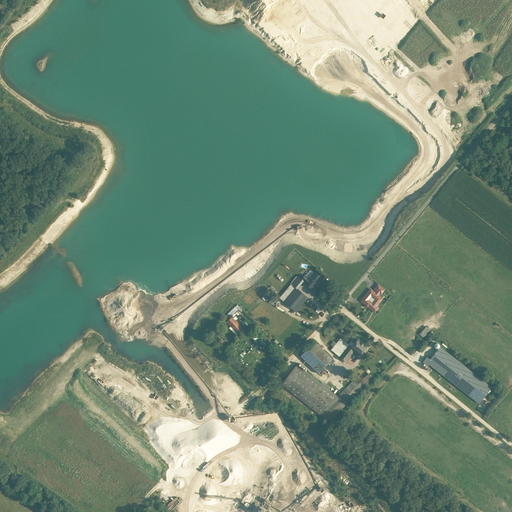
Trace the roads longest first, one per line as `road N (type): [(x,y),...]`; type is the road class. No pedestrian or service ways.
road 1 (track): [(271,379),(511,102)]
road 2 (residential): [(511,444),(339,307)]
road 3 (track): [(0,253),(26,224),(31,193),(30,173),(0,137)]
